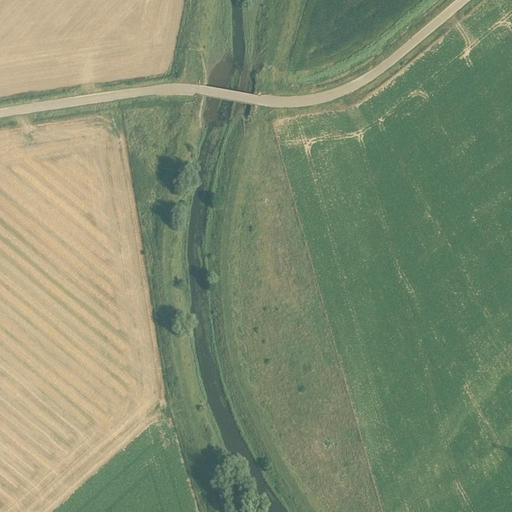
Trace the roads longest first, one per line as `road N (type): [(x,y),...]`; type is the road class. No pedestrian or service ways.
road 1 (unclassified): [(253,100),(344,90),(461,0)]
road 2 (unclassified): [(0,112),(171,87),(202,91)]
